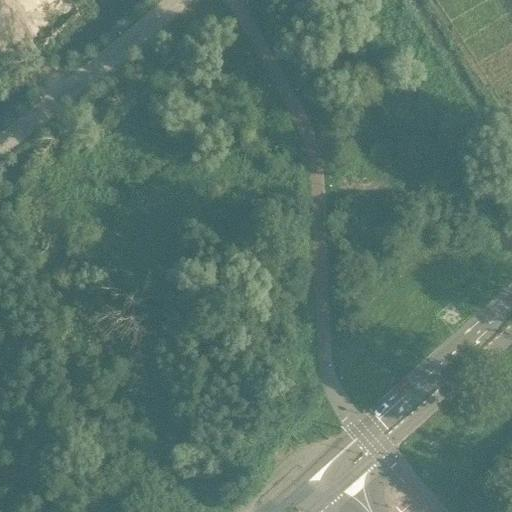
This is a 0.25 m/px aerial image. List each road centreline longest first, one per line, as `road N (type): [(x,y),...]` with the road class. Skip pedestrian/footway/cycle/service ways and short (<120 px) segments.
road 1 (primary): [(511,297),(313,470)]
road 2 (unclassified): [(0,145),(174,0)]
road 3 (primary): [(344,481),(511,334)]
